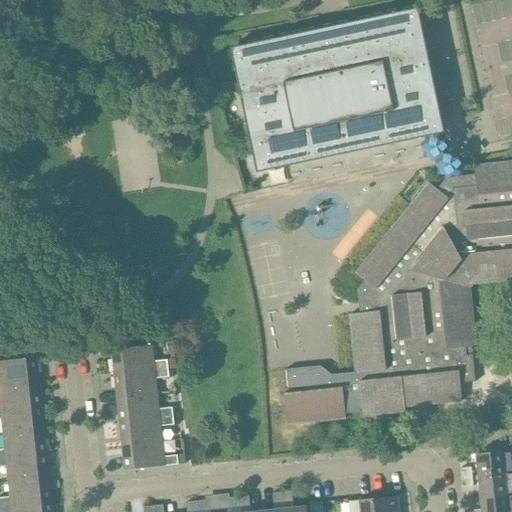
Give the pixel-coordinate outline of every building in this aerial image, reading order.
[(417,8),(229,49),(255,173),(444,134),(417,8)] [(511,162),(475,166),(476,176),(446,178),(435,192),(427,185),(356,274),(366,282),(362,286),(365,314),(349,316),(356,375),(332,377),(321,367),(285,372),(287,391),(283,391),(287,427),(346,420),(346,415),(363,414),(364,418),(405,414),(405,408),(462,402),(461,385),(476,383),(473,356),(467,357),(466,349),(476,347),(470,295),(469,289),(473,285),(511,280),(511,162)] [(112,351),(115,375),(168,370),(167,361),(154,362),(152,346),(112,351)] [(0,386),(39,383),(37,358),(0,362),(0,386)] [(115,375),(117,399),(157,395),(156,379),(169,378),(168,370),(115,375)] [(0,402),(0,410),(42,406),(39,383),(0,386),(0,400),(0,402)] [(117,399),(120,423),(173,417),(172,409),(159,410),(157,395),(117,399)] [(0,419),(2,419),(4,434),(44,430),(42,406),(0,410),(0,419)] [(120,423),(122,447),(163,443),(161,427),(173,426),(173,417),(120,423)] [(4,434),(5,450),(0,450),(0,458),(47,454),(44,430),(4,434)] [(122,447),(125,472),(178,466),(177,456),(164,458),(163,443),(122,447)] [(478,477),(511,473),(511,450),(476,455),(478,477)] [(0,467),(7,467),(9,482),(49,478),(47,454),(0,458),(0,467)] [(461,478),(472,477),(471,468),(460,469),(461,478)] [(511,473),(478,477),(480,498),(511,495),(511,473)] [(472,477),(461,478),(462,489),(473,487),(472,477)] [(0,499),(0,506),(52,501),(49,478),(9,482),(10,499),(0,499)] [(282,493),(283,504),(293,503),(292,492),(282,493)] [(283,504),(282,493),(272,493),(273,505),(283,504)] [(217,496),(218,511),(240,509),(239,497),(229,498),(229,495),(217,496)] [(466,511),(511,511),(511,495),(480,498),(481,510),(466,511)] [(195,502),(196,511),(208,511),(218,511),(217,496),(206,497),(206,501),(195,502)] [(239,497),(240,509),(250,507),(249,496),(239,497)] [(397,511),(396,496),(349,501),(349,511),(397,511)] [(0,511),(52,511),(52,501),(0,506),(0,511)] [(196,511),(195,502),(186,503),(187,511),(196,511)]
